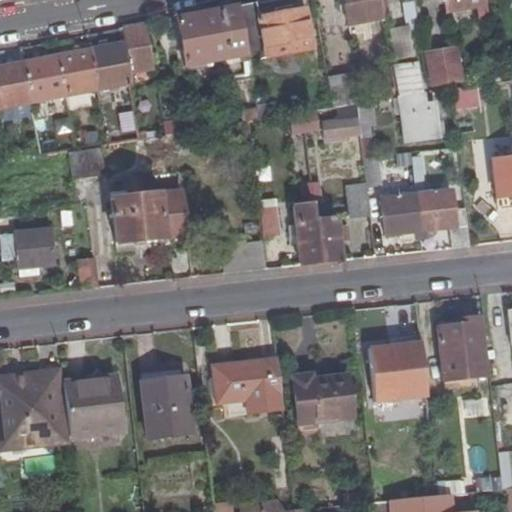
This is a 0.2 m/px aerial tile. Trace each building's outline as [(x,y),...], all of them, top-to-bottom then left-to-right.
[(345,0),(350,23),(384,17),(381,0),(345,0)] [(386,0),(381,0),(384,17),(390,17),(386,0)] [(444,0),(446,12),(476,7),(478,19),(489,17),(485,0),(444,0)] [(257,3),(239,7),(247,57),(249,64),(313,54),(306,12),(260,20),(257,3)] [(179,18),(187,67),(247,57),(239,7),(182,18),(179,18)] [(139,26),(123,29),(125,42),(130,74),(154,69),(147,25),(139,26)] [(406,28),(389,30),(392,58),(409,56),(406,28)] [(130,74),(125,42),(90,49),(97,90),(132,83),(130,74)] [(454,47),(424,52),(429,83),(459,78),(454,47)] [(97,90),(90,49),(56,56),(63,96),(97,90)] [(63,96),(56,56),(25,62),(32,102),(63,96)] [(0,107),(32,102),(25,62),(0,66),(0,107)] [(395,88),(397,97),(398,99),(405,142),(437,137),(432,103),(422,104),(414,63),(392,67),(395,88)] [(356,74),(328,78),(333,107),(341,106),(356,103),(360,103),(356,74)] [(437,88),(439,112),(480,109),(478,85),(437,88)] [(395,88),(384,89),(385,99),(397,97),(395,88)] [(273,117),(271,103),(256,106),(256,111),(258,119),(273,117)] [(359,133),(356,108),(356,103),(341,106),(343,118),(321,120),(323,136),(359,133)] [(360,138),(369,137),(368,126),(374,126),(372,106),(356,108),(359,133),(360,138)] [(307,111),(308,130),(316,130),(314,110),(307,111)] [(247,121),(258,119),(256,111),(246,112),(247,121)] [(307,111),(300,112),(302,131),(308,130),(307,111)] [(147,137),(146,128),(139,129),(141,138),(147,137)] [(371,154),(369,137),(360,138),(362,155),(371,154)] [(106,174),(103,148),(79,151),(82,177),(106,174)] [(82,177),(79,151),(69,152),(72,178),(82,177)] [(381,185),(377,155),(362,157),(366,186),(381,185)] [(511,156),(492,158),(496,196),(511,193),(511,156)] [(177,190),(137,195),(135,177),(127,178),(129,196),(108,198),(114,245),(183,236),(177,190)] [(310,197),(311,204),(319,203),(317,182),(308,182),(310,197)] [(369,211),(366,187),(352,189),(355,213),(369,211)] [(469,246),(465,208),(451,209),(449,191),(414,195),(419,236),(425,235),(424,229),(448,227),(450,248),(469,246)] [(419,236),(414,195),(380,199),(384,234),(411,231),(412,236),(419,236)] [(296,266),(317,263),(312,220),(311,204),(310,197),(290,199),(296,266)] [(276,235),(273,207),(256,209),(259,237),(276,235)] [(338,261),(332,217),(312,220),(317,263),(338,261)] [(45,230),(12,233),(15,267),(48,264),(45,230)] [(225,274),(263,270),(259,241),(219,246),(222,274),(225,274)] [(78,291),(95,289),(91,258),(76,260),(78,291)] [(504,312),(490,314),(493,339),(507,337),(504,312)] [(438,328),(444,380),(487,375),(481,317),(464,319),(465,325),(438,328)] [(391,345),(369,348),(375,402),(428,397),(421,335),(404,337),(404,344),(391,345)] [(404,344),(404,337),(391,338),(391,345),(404,344)] [(268,398),(279,397),(275,361),(210,368),(214,404),(234,402),(235,410),(248,409),(248,413),(269,411),(268,398)] [(0,447),(68,442),(67,439),(63,392),(63,384),(62,372),(0,376),(0,447)] [(308,374),(290,376),(296,429),(315,428),(315,421),(349,419),(345,376),(309,379),(308,374)] [(115,379),(96,380),(97,389),(63,392),(67,439),(120,435),(115,379)] [(184,381),(143,384),(147,441),(188,438),(184,381)] [(511,475),(503,476),(505,490),(511,489),(511,475)] [(482,492),(505,490),(503,476),(480,478),(482,492)] [(395,501),(396,511),(459,511),(458,495),(439,497),(438,486),(414,488),(415,499),(395,501)] [(344,506),(365,504),(364,493),(343,494),(344,506)] [(396,511),(395,501),(379,503),(379,511),(396,511)]
